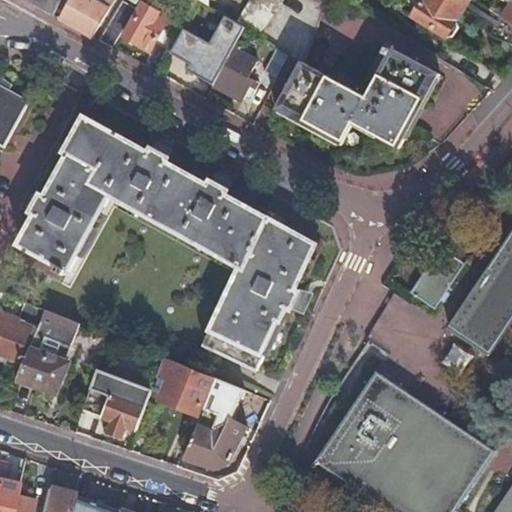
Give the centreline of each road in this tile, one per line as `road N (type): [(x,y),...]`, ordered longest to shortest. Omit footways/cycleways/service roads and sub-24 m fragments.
road 1 (residential): [(340,197),(8,26)]
road 2 (residential): [(244,507),(379,218)]
road 3 (residential): [(0,425),(217,497)]
road 4 (residential): [(511,107),(446,178),(379,218)]
